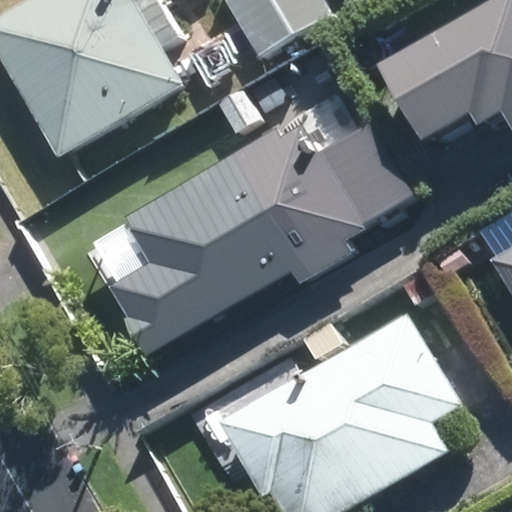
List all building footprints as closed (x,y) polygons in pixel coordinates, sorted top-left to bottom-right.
[(50,0),(0,29),(0,47),(67,165),(196,92),(173,51),(191,41),(166,0),(50,0)] [(341,19),(330,0),(230,0),(265,62),(341,19)] [(424,200),(381,125),(329,155),(315,132),(295,144),(289,135),(183,197),(226,271),(237,266),(257,302),(302,276),(308,288),(363,256),(356,244),(375,234),(373,230),(424,200)] [(511,260),(502,266),(511,283),(511,260)] [(291,511),(365,511),(460,458),(444,429),(474,412),(421,321),(232,428),(276,505),(285,500),(291,511)]
